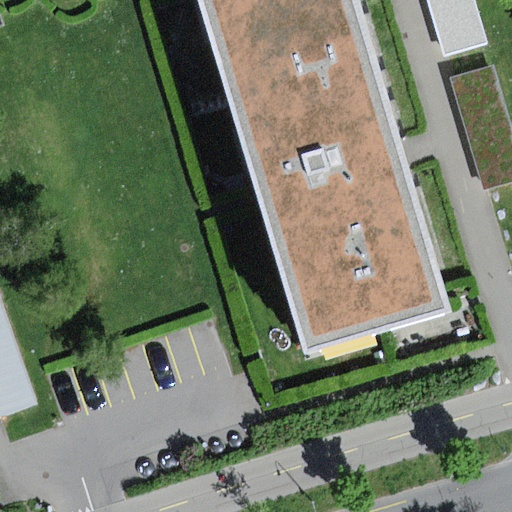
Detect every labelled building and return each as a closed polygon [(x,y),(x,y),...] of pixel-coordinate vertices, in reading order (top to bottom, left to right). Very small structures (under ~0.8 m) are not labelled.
[(202,0),(241,125),(383,83),(358,0),(202,0)] [(473,0),(428,0),(445,55),(486,43),(473,0)] [(511,126),(493,64),(449,78),(484,192),(511,183),(511,126)] [(383,83),(241,125),(310,354),(452,311),(406,157),(383,83)] [(0,297),(0,416),(38,403),(0,297)]
